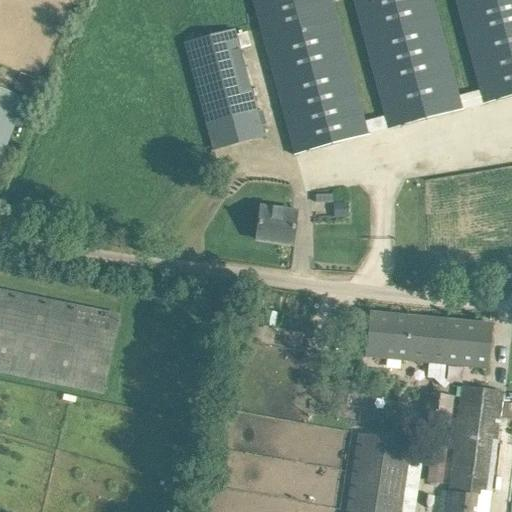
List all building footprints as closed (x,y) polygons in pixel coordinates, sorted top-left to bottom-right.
[(252,0),(258,21),(295,156),(368,136),(364,122),(331,0),(252,0)] [(432,0),(353,0),(385,116),(389,131),(462,111),(458,97),(432,0)] [(511,0),(455,0),(480,91),(484,105),(511,97),(511,0)] [(0,89),(0,160),(24,99),(0,89)] [(250,90),(200,103),(211,146),(212,151),(263,137),(250,90)] [(480,91),(458,97),(462,111),(484,105),(480,91)] [(385,116),(364,122),(368,136),(389,131),(385,116)] [(218,170),(208,147),(191,153),(201,177),(218,170)] [(330,195),(315,194),(314,208),(330,208),(330,195)] [(261,209),(259,220),(256,240),(292,245),(296,213),(261,209)] [(0,289),(0,372),(43,381),(103,394),(103,393),(111,353),(119,314),(0,289)] [(366,357),(435,364),(435,373),(444,374),(444,364),(487,369),(492,325),(370,313),(366,357)] [(441,491),(438,511),(475,511),(478,497),(489,499),(499,418),(511,419),(511,403),(501,402),(502,393),(462,388),(459,407),(448,492),(441,491)] [(427,393),(424,413),(423,425),(428,426),(427,434),(446,437),(447,430),(448,430),(453,397),(427,393)] [(356,454),(346,511),(402,511),(406,483),(410,455),(413,435),(399,433),(398,440),(359,434),(356,454)] [(427,483),(442,485),(448,441),(432,439),(427,483)]
